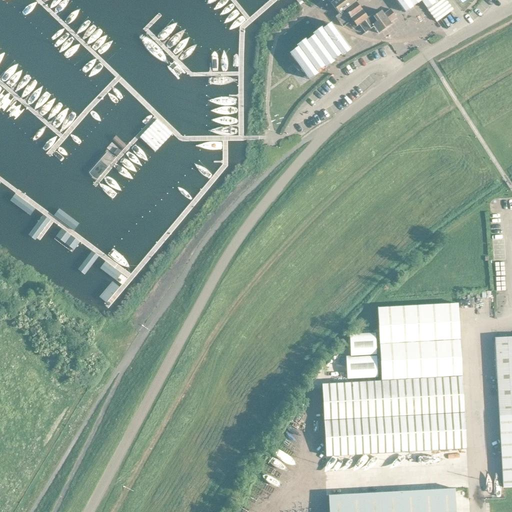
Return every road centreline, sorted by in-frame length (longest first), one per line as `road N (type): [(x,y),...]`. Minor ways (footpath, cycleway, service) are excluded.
road 1 (track): [(511,79),(359,183),(272,265),(204,362),(123,511)]
road 2 (unknown): [(481,472),(299,492)]
road 3 (unknown): [(481,472),(480,339),(511,320)]
